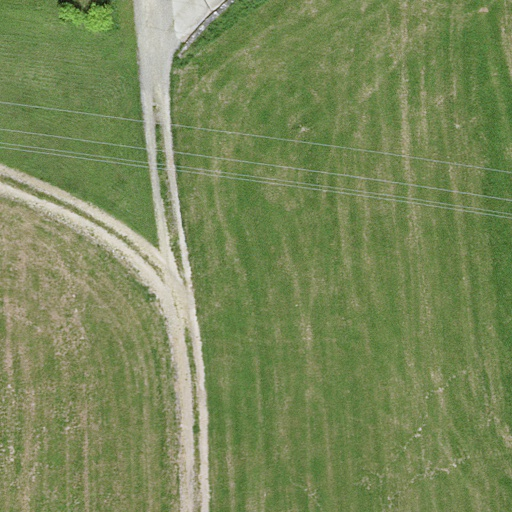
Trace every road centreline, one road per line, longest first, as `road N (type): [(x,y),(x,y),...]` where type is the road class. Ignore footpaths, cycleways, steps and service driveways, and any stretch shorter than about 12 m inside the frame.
road 1 (track): [(151,0),(192,511)]
road 2 (track): [(0,181),(127,244),(178,318)]
